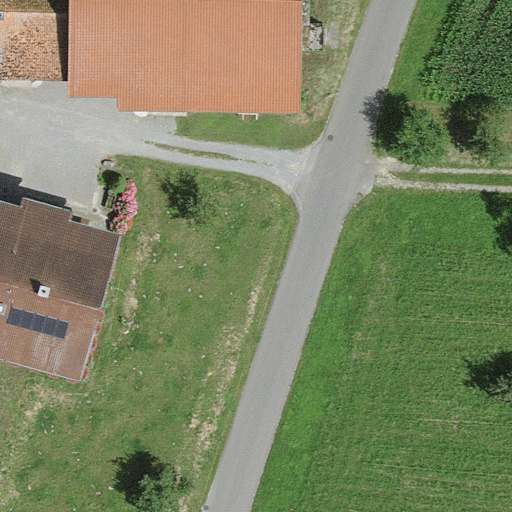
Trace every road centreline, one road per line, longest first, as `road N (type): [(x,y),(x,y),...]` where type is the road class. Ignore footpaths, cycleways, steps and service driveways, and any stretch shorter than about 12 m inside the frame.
road 1 (residential): [(221,511),(363,40),(384,0)]
road 2 (track): [(511,171),(116,134),(0,103)]
